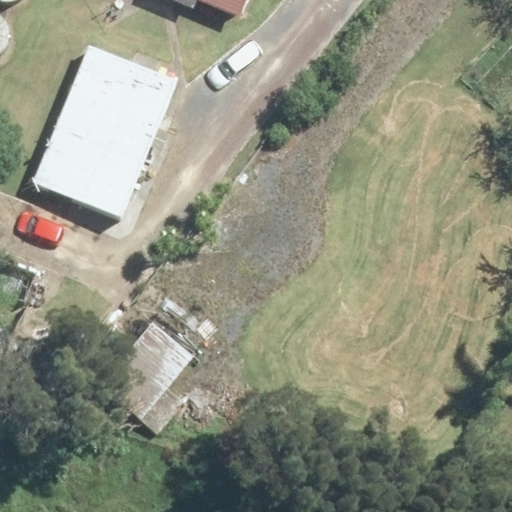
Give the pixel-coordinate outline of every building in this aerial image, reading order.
[(0,0),(0,5),(1,6),(5,9),(10,11),(16,12),(21,12),(26,11),(32,9),(36,6),(40,3),(42,0),(0,0)] [(209,10),(249,26),(259,0),(159,0),(205,19),(209,10)] [(0,73),(5,73),(10,71),(14,68),(19,65),(22,60),(25,56),(27,51),(27,45),(27,40),(26,35),(25,30),(22,25),(18,21),(14,17),(10,15),(4,13),(0,11),(0,73)] [(190,88),(92,53),(45,189),(143,223),(190,88)] [(144,423),(202,364),(167,328),(108,387),(144,423)]
